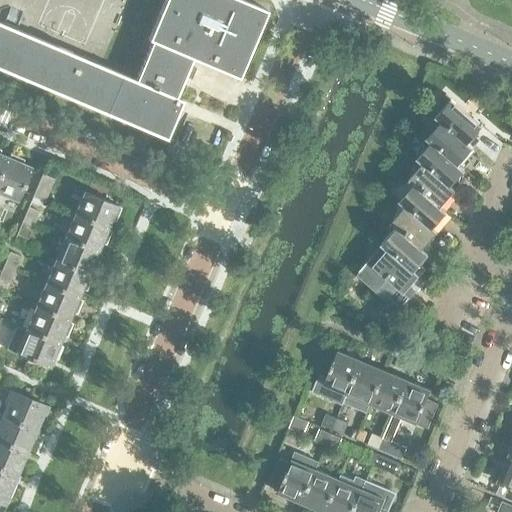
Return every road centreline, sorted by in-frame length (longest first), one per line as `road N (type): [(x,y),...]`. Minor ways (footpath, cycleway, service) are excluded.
road 1 (residential): [(119,467),(228,208)]
road 2 (residential): [(228,208),(0,116)]
road 3 (residential): [(228,208),(315,0)]
road 4 (residential): [(428,511),(511,314)]
road 5 (tertiary): [(362,0),(511,63)]
